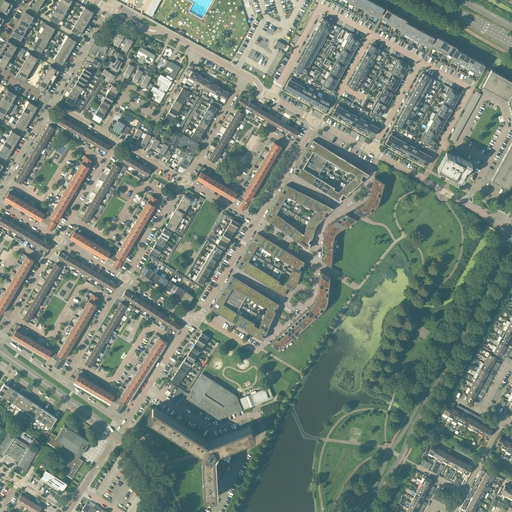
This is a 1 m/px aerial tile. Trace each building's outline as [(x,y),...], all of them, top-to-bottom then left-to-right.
[(29,5),(37,11),(40,6),(31,0),(29,5)] [(362,0),(360,6),(364,9),(368,0),(362,0)] [(371,0),(368,0),(364,9),(369,11),(374,2),(371,0)] [(57,6),(66,11),(68,7),(59,2),(57,6)] [(374,2),(369,11),(374,14),(379,4),(374,2)] [(0,5),(0,8),(7,13),(10,8),(2,3),(0,5)] [(379,4),(374,14),(378,16),(384,7),(379,4)] [(54,10),(63,15),(66,11),(57,6),(54,10)] [(82,12),(91,17),(94,12),(85,7),(82,12)] [(392,12),(387,9),(382,18),(387,21),(392,12)] [(52,14),(61,19),(63,15),(54,10),(52,14)] [(23,15),(32,20),(34,16),(25,11),(23,15)] [(79,16),(88,21),(91,17),(82,12),(79,16)] [(392,12),(387,21),(392,24),(397,14),(392,12)] [(50,18),(59,23),(61,19),(52,14),(50,18)] [(397,14),(392,24),(397,26),(402,17),(397,14)] [(21,19),(30,24),(32,20),(23,15),(21,19)] [(77,21),(85,26),(88,21),(79,16),(77,21)] [(402,17),(397,26),(401,29),(405,21),(406,19),(402,17)] [(323,18),(321,23),(331,29),(334,24),(323,18)] [(18,22),(27,28),(30,24),(21,19),(18,22)] [(74,26),(83,31),(85,26),(77,21),(74,26)] [(401,29),(400,31),(405,33),(410,24),(405,21),(401,29)] [(16,26),(25,32),(27,28),(18,22),(16,26)] [(38,34),(44,38),(51,26),(47,23),(41,33),(39,32),(38,34)] [(321,23),(318,27),(329,33),(331,29),(321,23)] [(410,24),(405,33),(410,36),(415,26),(410,24)] [(14,30),(23,35),(25,32),(16,26),(14,30)] [(51,26),(44,38),(51,41),(52,39),(50,38),(55,28),(51,26)] [(71,30),(80,36),(83,31),(74,26),(71,30)] [(415,26),(410,36),(415,38),(420,29),(415,26)] [(318,27),(316,32),(326,38),(326,37),(324,36),(326,32),(329,33),(318,27)] [(420,29),(415,38),(419,41),(424,31),(420,29)] [(11,34),(20,39),(23,35),(14,30),(11,34)] [(121,42),(124,36),(119,34),(115,31),(112,36),(116,39),(114,44),(118,46),(121,42)] [(424,31),(419,41),(424,43),(429,34),(424,31)] [(316,32),(313,36),(324,42),(326,38),(316,32)] [(349,33),(346,39),(357,45),(358,42),(359,42),(359,41),(360,39),(349,33)] [(33,47),(37,49),(44,38),(38,34),(36,36),(38,37),(33,47)] [(429,34),(424,43),(429,46),(434,37),(429,34)] [(65,41),(74,46),(77,41),(68,36),(65,41)] [(122,49),(127,51),(133,41),(128,39),(124,36),(121,42),(125,44),(122,49)] [(313,36),(311,41),(321,47),(324,42),(313,36)] [(438,37),(433,45),(438,48),(437,50),(443,40),(438,37)] [(37,49),(41,52),(47,42),(49,43),(51,41),(44,38),(37,49)] [(6,44),(15,49),(17,45),(8,39),(6,44)] [(347,40),(344,46),(354,52),(353,51),(354,49),(355,49),(355,48),(357,45),(346,39),(345,39),(347,40)] [(275,45),(283,49),(286,45),(277,40),(275,45)] [(443,40),(437,50),(442,53),(447,42),(443,40)] [(62,45),(71,50),(74,46),(65,41),(62,45)] [(94,55),(97,50),(104,54),(108,47),(97,41),(96,44),(95,43),(89,52),(90,53),(94,55)] [(311,41),(308,45),(317,50),(319,46),(321,47),(311,41)] [(447,42),(442,53),(446,55),(452,45),(447,42)] [(4,47),(12,53),(15,49),(6,44),(4,47)] [(371,44),(368,49),(379,55),(379,54),(377,53),(379,49),(371,44)] [(59,50),(68,55),(71,50),(62,45),(59,50)] [(308,45),(306,50),(316,55),(314,54),(317,50),(308,45)] [(451,57),(451,58),(457,47),(452,45),(446,55),(447,55),(448,53),(452,56),(451,57)] [(344,46),(340,53),(350,58),(351,55),(352,55),(352,54),(353,52),(354,52),(344,46)] [(1,51),(10,57),(12,53),(4,47),(1,51)] [(138,61),(142,63),(145,58),(151,62),(155,55),(141,47),(137,53),(141,56),(138,61)] [(457,47),(451,58),(456,60),(461,52),(456,49),(457,47)] [(368,49),(366,53),(376,59),(379,55),(368,49)] [(57,55),(65,60),(68,55),(59,50),(57,55)] [(306,50),(304,54),(313,60),(316,55),(306,50)] [(0,53),(0,55),(8,60),(10,57),(1,51),(0,53)] [(30,52),(27,56),(36,61),(38,57),(30,52)] [(456,60),(461,63),(465,54),(461,52),(456,60)] [(82,65),(87,68),(90,62),(97,66),(99,62),(94,59),(96,56),(94,55),(90,53),(89,56),(88,55),(82,65)] [(340,53),(337,59),(347,65),(347,64),(346,64),(347,62),(348,62),(348,61),(350,58),(340,53)] [(366,53),(363,58),(372,63),(374,58),(376,59),(366,53)] [(304,54),(301,59),(311,64),(313,60),(304,54)] [(461,63),(466,65),(470,57),(465,54),(461,63)] [(54,59),(63,65),(65,60),(57,55),(54,59)] [(112,67),(117,70),(118,71),(120,66),(124,58),(119,55),(114,63),(110,60),(107,65),(112,67)] [(27,56),(25,60),(34,65),(36,61),(27,56)] [(469,70),(475,59),(470,57),(466,65),(470,68),(469,70)] [(363,58),(361,62),(369,67),(372,63),(363,58)] [(301,59),(299,63),(309,69),(311,64),(301,59)] [(337,59),(333,66),(343,71),(344,68),(345,68),(345,67),(346,65),(347,65),(337,59)] [(393,65),(405,71),(406,68),(407,68),(407,67),(408,65),(397,59),(394,65),(393,65)] [(469,70),(474,73),(480,62),(475,59),(469,70)] [(25,60),(23,64),(31,69),(34,65),(25,60)] [(173,78),(180,67),(171,61),(170,62),(168,61),(165,66),(167,68),(168,66),(173,69),(169,76),(173,78)] [(361,62),(358,67),(367,71),(369,67),(361,62)] [(474,73),(479,75),(485,65),(480,62),(474,73)] [(299,63),(296,68),(306,73),(309,69),(299,63)] [(23,64),(20,68),(29,73),(31,69),(23,64)] [(128,77),(132,79),(135,74),(131,72),(134,67),(129,64),(123,75),(128,77)] [(48,69),(57,75),(59,70),(51,65),(48,69)] [(393,65),(390,71),(402,78),(401,78),(402,75),(403,76),(403,75),(405,71),(393,65)] [(333,66),(330,72),(340,77),(339,77),(340,75),(341,75),(341,74),(343,71),(333,66)] [(103,78),(110,82),(112,79),(113,80),(115,75),(114,74),(117,70),(112,67),(109,71),(105,69),(102,73),(105,75),(103,78)] [(358,67),(356,71),(367,77),(365,76),(367,71),(358,67)] [(20,68),(18,72),(27,77),(29,73),(20,68)] [(82,73),(89,77),(91,72),(85,68),(82,73)] [(45,74),(54,79),(57,75),(48,69),(45,74)] [(137,82),(141,84),(144,79),(140,77),(143,72),(138,69),(135,74),(132,79),(132,80),(137,82)] [(507,188),(508,188),(511,181),(511,80),(492,70),(488,77),(486,76),(480,87),(482,88),(483,86),(508,100),(511,112),(511,141),(491,179),(507,188)] [(190,79),(193,81),(198,74),(194,72),(192,71),(189,77),(191,78),(190,79)] [(356,71),(354,76),(364,82),(367,77),(356,71)] [(392,73),(388,79),(398,84),(399,81),(400,81),(400,80),(401,78),(402,78),(390,71),(389,72),(392,73)] [(15,76),(24,81),(27,77),(18,72),(15,76)] [(330,72),(326,78),(336,84),(337,80),(338,80),(339,77),(340,78),(340,77),(330,72)] [(80,77),(87,81),(89,77),(82,73),(80,77)] [(421,78),(432,84),(434,79),(424,73),(421,78)] [(42,79),(51,84),(54,79),(45,74),(42,79)] [(145,87),(150,89),(153,84),(148,82),(151,77),(147,74),(144,79),(141,84),(140,85),(145,87)] [(161,87),(165,90),(166,91),(172,81),(171,81),(173,78),(169,76),(167,75),(166,77),(160,74),(158,78),(164,82),(161,87)] [(198,82),(199,83),(203,77),(201,76),(198,74),(193,81),(197,83),(198,82)] [(354,76),(351,80),(362,86),(364,82),(354,76)] [(77,81),(84,85),(87,81),(80,77),(77,81)] [(200,86),(204,88),(208,80),(205,78),(203,77),(199,83),(201,84),(200,86)] [(287,84),(285,88),(290,90),(295,80),(291,77),(288,82),(287,84)] [(326,78),(323,85),(332,90),(333,88),(334,88),(334,87),(336,84),(326,78)] [(419,83),(429,88),(430,88),(428,87),(430,83),(432,84),(421,78),(419,83)] [(40,83),(48,89),(51,84),(42,79),(40,83)] [(388,79),(385,85),(395,91),(394,90),(395,88),(396,88),(396,87),(398,84),(388,79)] [(208,88),(210,89),(213,83),(211,82),(212,82),(208,80),(204,88),(207,90),(208,88)] [(295,80),(290,90),(294,93),(300,82),(295,80)] [(351,80),(349,85),(357,90),(359,85),(362,86),(351,80)] [(75,85),(82,89),(84,85),(77,81),(75,85)] [(300,82),(294,93),(299,95),(304,85),(300,82)] [(37,88),(45,94),(48,89),(40,83),(37,88)] [(211,92),(214,94),(219,86),(215,84),(213,83),(210,89),(211,90),(211,92)] [(417,87),(427,93),(429,88),(419,83),(417,87)] [(72,89),(79,93),(82,89),(75,85),(72,89)] [(110,89),(117,93),(119,89),(112,85),(110,89)] [(304,85),(299,95),(303,98),(309,87),(304,85)] [(379,90),(379,91),(391,97),(392,94),(393,94),(393,93),(394,91),(395,91),(385,85),(381,92),(379,90)] [(154,100),(159,103),(165,93),(164,93),(165,90),(161,87),(160,87),(159,89),(153,86),(151,91),(157,94),(154,100)] [(218,94),(220,96),(224,90),(222,88),(219,86),(214,94),(218,96),(218,94)] [(183,87),(180,92),(187,96),(190,91),(183,87)] [(309,87),(303,98),(308,100),(313,90),(312,91),(308,89),(309,87)] [(414,91),(425,97),(427,93),(417,87),(414,91)] [(459,96),(460,93),(449,87),(445,93),(457,100),(458,96),(459,97),(459,96)] [(5,93),(14,98),(17,94),(8,89),(5,93)] [(70,93),(77,97),(79,93),(72,89),(70,93)] [(107,93),(114,97),(117,93),(110,89),(107,93)] [(221,98),(225,100),(226,99),(226,98),(229,92),(226,90),(225,91),(224,90),(220,96),(222,97),(221,98)] [(313,90),(308,100),(312,102),(318,92),(313,90)] [(379,91),(376,97),(388,104),(388,103),(387,103),(388,101),(389,101),(389,100),(391,97),(379,91)] [(412,96),(420,101),(422,96),(425,97),(414,91),(412,96)] [(180,92),(178,96),(185,100),(187,96),(180,92)] [(318,92),(312,102),(317,105),(322,95),(321,96),(317,94),(318,93),(318,92)] [(3,97),(12,102),(14,98),(5,93),(3,97)] [(68,97),(74,101),(77,97),(70,93),(68,97)] [(105,97),(112,101),(114,97),(107,93),(105,97)] [(444,101),(454,106),(453,106),(454,104),(455,104),(455,103),(457,100),(445,93),(445,94),(447,95),(444,101)] [(322,95),(317,105),(321,107),(327,97),(322,95)] [(178,96),(175,100),(182,104),(185,100),(178,96)] [(409,100),(418,105),(420,101),(412,96),(409,100)] [(1,101),(10,106),(12,102),(3,97),(1,101)] [(65,101),(72,105),(74,101),(68,97),(65,101)] [(103,101),(109,105),(112,101),(105,97),(103,101)] [(237,102),(246,108),(249,102),(240,97),(237,102)] [(327,97),(321,107),(326,110),(328,106),(330,107),(334,100),(331,99),(331,100),(327,97)] [(378,98),(374,105),(384,110),(385,107),(386,107),(386,106),(387,104),(388,104),(376,97),(378,98)] [(175,100),(173,104),(180,108),(182,104),(175,100)] [(407,105),(417,111),(417,110),(415,109),(418,105),(409,100),(407,105)] [(0,101),(0,105),(7,110),(10,106),(1,101),(0,101)] [(26,106),(35,111),(38,106),(29,101),(26,106)] [(100,105),(107,109),(109,105),(103,101),(100,105)] [(453,107),(454,106),(444,101),(440,107),(450,113),(451,109),(452,109),(452,108),(453,106),(453,107)] [(246,108),(252,111),(256,106),(250,102),(249,102),(246,108)] [(173,104),(171,108),(177,112),(180,108),(173,104)] [(208,108),(215,112),(217,108),(210,104),(208,108)] [(338,104),(333,114),(337,116),(343,106),(338,104)] [(98,109),(104,113),(107,109),(100,105),(98,109)] [(374,105),(371,111),(380,116),(381,114),(382,114),(382,113),(384,110),(374,105)] [(404,109),(415,115),(417,111),(407,105),(404,109)] [(23,111),(32,116),(35,111),(26,106),(23,111)] [(252,111),(258,115),(262,109),(256,106),(252,111)] [(343,106),(337,116),(342,119),(348,108),(343,106)] [(448,116),(450,113),(440,107),(437,114),(435,113),(447,119),(446,119),(447,117),(448,117),(448,116)] [(171,108),(168,112),(175,116),(176,114),(178,115),(179,113),(177,112),(171,108)] [(205,112),(212,116),(215,112),(208,108),(205,112)] [(348,108),(342,119),(346,121),(352,111),(348,108)] [(95,113),(102,117),(104,113),(98,109),(95,113)] [(258,115),(265,119),(268,113),(262,109),(258,115)] [(402,114),(410,118),(413,114),(415,115),(404,109),(402,114)] [(234,116),(239,119),(243,113),(237,110),(234,116)] [(21,115),(29,121),(32,116),(23,111),(21,115)] [(352,111),(346,121),(351,124),(357,113),(352,111)] [(166,116),(173,120),(174,121),(177,117),(175,116),(168,112),(166,116)] [(203,116),(210,120),(212,116),(205,112),(203,116)] [(50,118),(53,119),(57,122),(60,117),(53,113),(50,118)] [(93,118),(100,122),(102,117),(95,113),(93,118)] [(265,119),(271,122),(274,116),(268,113),(265,119)] [(357,113),(351,124),(355,126),(361,115),(357,113)] [(445,122),(445,121),(446,119),(447,119),(435,113),(432,119),(443,125),(444,122),(445,122)] [(399,118),(408,123),(410,118),(402,114),(399,118)] [(18,120),(27,125),(29,121),(21,115),(18,120)] [(361,115),(355,126),(360,128),(364,120),(360,118),(361,116),(361,115)] [(57,122),(58,122),(64,126),(67,120),(61,116),(60,117),(57,122)] [(170,124),(173,125),(175,122),(172,120),(173,120),(166,116),(163,120),(170,124)] [(201,120),(207,124),(210,120),(203,116),(201,120)] [(230,122),(236,125),(239,119),(234,116),(230,122)] [(271,122),(277,126),(280,120),(274,116),(271,122)] [(397,123),(405,128),(408,123),(399,118),(397,123)] [(121,131),(126,134),(130,128),(125,125),(125,124),(118,119),(112,128),(120,133),(121,131)] [(441,129),(443,125),(432,119),(431,120),(433,120),(430,127),(440,132),(439,132),(440,129),(441,130),(441,129)] [(15,125),(24,130),(27,125),(18,120),(15,125)] [(67,120),(64,126),(70,130),(73,124),(67,120)] [(198,124),(205,128),(207,124),(201,120),(198,124)] [(277,126),(283,129),(286,124),(280,120),(277,126)] [(364,120),(360,128),(364,131),(370,121),(369,121),(369,122),(364,120)] [(370,121),(364,131),(369,133),(374,123),(370,121)] [(226,128),(232,131),(236,125),(230,122),(226,128)] [(374,123),(369,133),(373,136),(378,127),(373,125),(374,123)] [(45,130),(51,134),(54,128),(50,125),(49,124),(45,130)] [(73,124),(70,130),(76,133),(79,127),(73,124)] [(196,128),(203,132),(205,128),(198,124),(196,128)] [(283,129),(289,133),(292,127),(286,124),(283,129)] [(79,127),(76,133),(82,137),(85,131),(79,127)] [(289,133),(295,137),(299,131),(292,127),(289,133)] [(439,132),(440,132),(430,127),(426,133),(424,132),(436,138),(437,135),(438,135),(438,134),(439,132)] [(137,141),(141,143),(144,138),(140,136),(142,131),(138,128),(132,139),(136,141),(137,141)] [(193,132),(200,136),(203,132),(196,128),(193,132)] [(223,134),(229,138),(232,131),(226,128),(223,134)] [(9,135),(18,140),(21,135),(12,130),(9,135)] [(41,137),(47,140),(51,134),(45,130),(41,137)] [(85,131),(82,137),(88,140),(91,135),(85,131)] [(189,136),(198,141),(200,136),(193,132),(192,131),(189,136)] [(391,132),(386,143),(390,145),(396,135),(391,132)] [(434,141),(436,138),(424,132),(420,138),(432,145),(433,142),(434,142),(434,141)] [(145,146),(149,148),(152,143),(148,141),(151,136),(146,133),(144,138),(141,143),(140,144),(145,146)] [(170,141),(169,143),(176,147),(178,144),(182,137),(175,133),(172,137),(170,141)] [(219,140),(225,144),(229,138),(223,134),(219,140)] [(6,140),(15,145),(18,140),(9,135),(6,140)] [(91,135),(88,140),(94,144),(98,138),(91,135)] [(182,137),(178,144),(183,147),(185,144),(188,138),(183,135),(182,137)] [(396,135),(390,145),(395,148),(401,137),(400,137),(399,139),(395,137),(396,135)] [(38,143),(44,146),(47,140),(41,137),(38,143)] [(401,137),(395,148),(399,150),(405,140),(401,137)] [(98,138),(94,144),(100,148),(104,142),(98,138)] [(154,151),(158,153),(161,148),(157,146),(160,141),(155,138),(152,143),(149,148),(149,149),(154,151)] [(188,138),(185,144),(190,146),(187,150),(188,151),(186,153),(192,156),(193,154),(194,154),(198,148),(197,147),(198,145),(199,146),(200,145),(188,138)] [(313,139),(306,151),(312,154),(318,143),(313,139)] [(3,144),(12,150),(15,145),(6,140),(3,144)] [(216,146),(221,150),(225,144),(219,140),(216,146)] [(405,140),(399,150),(404,153),(408,144),(404,142),(405,140)] [(104,142),(100,148),(106,151),(110,146),(104,142)] [(269,151),(276,155),(281,146),(274,142),(269,151)] [(34,149),(40,152),(44,146),(38,143),(34,149)] [(162,156),(167,158),(170,153),(165,151),(168,146),(164,143),(161,148),(158,153),(158,154),(162,156)] [(298,177),(312,185),(317,176),(321,170),(322,169),(327,160),(332,151),(318,143),(312,154),(308,160),(303,156),(301,159),(306,163),(305,165),(298,177)] [(1,149),(10,154),(12,150),(3,144),(1,149)] [(408,144),(404,153),(408,155),(413,147),(408,144)] [(212,153),(218,156),(221,150),(216,146),(212,153)] [(413,147),(408,155),(413,157),(417,149),(413,147)] [(0,150),(0,155),(7,159),(10,154),(1,149),(0,150)] [(31,155),(36,158),(40,152),(34,149),(31,155)] [(417,149),(413,157),(417,160),(422,151),(417,149)] [(181,150),(179,154),(183,157),(180,162),(181,162),(179,165),(185,168),(186,166),(187,166),(191,160),(190,159),(191,157),(192,158),(193,157),(192,156),(186,153),(181,150)] [(263,160),(271,164),(276,155),(269,151),(263,160)] [(306,151),(303,156),(308,160),(312,154),(306,151)] [(327,160),(331,162),(337,153),(332,151),(327,160)] [(422,151),(417,160),(422,162),(426,154),(422,151)] [(116,157),(118,158),(123,161),(126,156),(119,152),(116,157)] [(446,152),(437,169),(438,169),(439,167),(444,170),(443,171),(460,180),(466,168),(467,169),(468,168),(467,167),(469,162),(471,164),(472,163),(457,155),(456,157),(446,152)] [(208,159),(214,162),(218,156),(212,153),(208,159)] [(337,153),(331,162),(336,165),(341,156),(337,153)] [(426,154),(422,162),(427,165),(428,162),(430,159),(431,156),(426,154)] [(27,161),(33,164),(36,158),(31,155),(27,161)] [(123,161),(129,165),(133,159),(126,155),(126,156),(123,161)] [(82,162),(89,166),(92,160),(85,156),(82,162)] [(340,168),(345,159),(341,156),(336,165),(340,168)] [(133,159),(129,165),(135,168),(139,163),(133,159)] [(345,170),(350,161),(345,159),(340,168),(345,170)] [(258,169),(265,173),(271,164),(263,160),(258,169)] [(23,167),(29,171),(33,164),(27,161),(23,167)] [(349,173),(350,171),(354,164),(350,161),(345,170),(349,173)] [(76,171),(84,175),(89,166),(82,162),(76,171)] [(293,173),(298,177),(305,165),(300,162),(293,173)] [(111,169),(117,173),(120,166),(115,163),(114,163),(111,169)] [(139,163),(135,168),(142,172),(145,166),(139,163)] [(355,174),(363,179),(370,173),(354,164),(350,171),(355,175),(355,174)] [(145,166),(142,172),(148,176),(151,170),(145,166)] [(20,173),(25,177),(29,171),(23,167),(20,173)] [(107,175),(113,179),(117,173),(111,169),(107,175)] [(253,178),(260,182),(265,173),(258,169),(253,178)] [(71,180),(78,184),(84,175),(76,171),(71,180)] [(197,178),(206,184),(210,176),(201,171),(197,178)] [(16,179),(22,183),(25,177),(20,173),(16,179)] [(103,181),(109,185),(113,179),(107,175),(103,181)] [(206,184),(215,189),(219,182),(210,176),(206,184)] [(312,185),(316,188),(322,178),(317,176),(312,185)] [(375,176),(373,181),(383,187),(384,182),(375,176)] [(247,186),(255,191),(260,182),(253,178),(247,186)] [(316,188),(321,190),(326,181),(322,178),(316,188)] [(66,189),(73,193),(78,184),(71,180),(66,189)] [(100,188),(106,191),(109,185),(103,181),(100,188)] [(321,190),(325,193),(331,184),(326,181),(321,190)] [(373,181),(372,186),(382,192),(383,187),(373,181)] [(215,189),(224,194),(228,187),(219,182),(215,189)] [(286,184),(280,196),(285,199),(287,196),(292,187),(286,184)] [(325,193),(329,195),(335,186),(331,184),(325,193)] [(242,196),(249,200),(255,191),(247,186),(242,195),(242,196)] [(329,195),(340,201),(346,195),(338,190),(334,188),(335,186),(329,195)] [(359,206),(369,212),(372,210),(377,206),(379,200),(382,192),(372,186),(369,196),(369,197),(368,198),(367,200),(367,201),(366,202),(365,202),(364,203),(363,204),(362,205),(359,206)] [(234,197),(237,192),(228,187),(224,194),(233,200),(234,197)] [(297,189),(292,187),(287,196),(292,198),(297,189)] [(96,194),(102,197),(106,191),(100,188),(96,194)] [(60,198),(68,202),(73,193),(66,189),(60,198)] [(302,192),(297,189),(292,198),(296,201),(302,192)] [(5,199),(14,204),(18,197),(9,191),(5,199)] [(307,194),(302,192),(296,201),(301,203),(307,194)] [(93,200),(98,203),(102,197),(96,194),(93,200)] [(184,195),(182,199),(190,204),(192,200),(196,202),(198,198),(189,194),(188,197),(184,195)] [(311,196),(307,194),(301,203),(306,205),(311,196)] [(151,195),(148,201),(155,205),(158,199),(151,195)] [(239,207),(244,210),(248,203),(248,202),(249,200),(242,196),(239,200),(242,202),(239,207)] [(280,196),(273,207),(278,210),(285,199),(280,196)] [(311,207),(316,198),(311,196),(306,205),(311,207)] [(14,204),(23,210),(27,202),(18,197),(14,204)] [(55,207),(63,211),(68,202),(60,198),(55,207)] [(315,209),(321,201),(316,198),(311,207),(315,210),(315,209)] [(182,199),(179,204),(187,208),(190,204),(182,199)] [(89,206),(95,209),(98,203),(93,200),(89,206)] [(148,201),(142,210),(150,214),(155,205),(148,201)] [(317,210),(325,215),(334,207),(321,201),(315,209),(317,210)] [(23,210),(32,215),(36,207),(27,202),(23,210)] [(179,204),(176,208),(185,213),(187,208),(179,204)] [(85,212),(91,215),(95,209),(89,206),(85,212)] [(353,210),(363,215),(369,212),(359,206),(353,210)] [(41,220),(45,213),(36,207),(32,215),(41,220)] [(50,216),(57,220),(63,211),(55,207),(50,216)] [(266,219),(271,222),(276,213),(278,210),(273,207),(266,219)] [(176,208),(174,212),(182,217),(185,213),(176,208)] [(142,210),(137,219),(144,223),(150,214),(142,210)] [(82,218),(87,222),(91,215),(85,212),(82,218)] [(174,212),(171,217),(179,222),(182,217),(174,212)] [(46,228),(52,231),(56,223),(55,223),(57,220),(50,216),(45,213),(41,220),(46,223),(48,224),(46,228)] [(271,222),(275,225),(281,216),(276,213),(271,222)] [(311,216),(311,217),(319,221),(322,218),(314,213),(311,216)] [(347,213),(341,217),(351,223),(358,219),(347,213)] [(275,225),(280,229),(285,220),(281,216),(275,225)] [(169,221),(179,228),(182,223),(179,222),(171,217),(169,221)] [(308,220),(316,225),(316,224),(317,223),(318,222),(319,221),(311,217),(309,220),(308,220)] [(341,217),(337,219),(347,225),(351,223),(341,217)] [(137,219),(132,228),(139,232),(144,223),(137,219)] [(230,223),(236,227),(239,223),(232,219),(230,223)] [(337,219),(332,222),(343,228),(347,225),(337,219)] [(8,220),(4,226),(11,229),(14,224),(8,220)] [(280,229),(284,232),(290,223),(285,220),(280,229)] [(307,225),(314,229),(315,226),(316,225),(308,220),(308,221),(307,225)] [(166,226),(177,232),(179,228),(169,221),(166,226)] [(227,227),(234,231),(236,227),(230,223),(227,222),(225,226),(227,227)] [(329,224),(328,225),(338,230),(339,230),(343,228),(332,222),(331,222),(330,223),(329,224)] [(284,232),(288,235),(294,226),(290,223),(284,232)] [(14,224),(11,229),(17,233),(20,227),(14,224)] [(305,229),(313,234),(314,229),(307,225),(305,229)] [(326,227),(326,228),(335,234),(336,233),(336,232),(337,232),(337,231),(338,230),(328,225),(327,226),(326,227)] [(288,235),(293,238),(298,229),(294,226),(288,235)] [(20,227),(17,233),(23,237),(26,231),(20,227)] [(162,232),(169,236),(172,231),(165,227),(162,232)] [(225,231),(231,235),(234,231),(227,227),(225,231)] [(132,228),(126,237),(134,241),(139,232),(132,228)] [(324,231),(324,232),(334,238),(334,237),(334,236),(335,235),(335,234),(326,228),(325,230),(324,231)] [(293,238),(297,241),(302,232),(298,229),(293,238)] [(304,233),(312,238),(313,234),(305,229),(304,233)] [(70,238),(79,243),(84,236),(75,230),(70,238)] [(26,231),(23,237),(29,240),(32,235),(26,231)] [(222,235),(229,239),(231,235),(225,231),(222,235)] [(160,236),(167,240),(169,236),(162,232),(160,236)] [(297,241),(308,249),(312,238),(304,233),(302,232),(297,241)] [(323,236),(323,237),(333,243),(334,241),(334,238),(324,232),(324,234),(323,235),(323,236)] [(258,233),(251,244),(256,247),(258,245),(263,236),(258,233)] [(32,235),(29,240),(35,244),(38,238),(32,235)] [(220,239),(227,243),(229,239),(222,235),(220,239)] [(79,243),(88,248),(93,241),(84,236),(79,243)] [(158,240),(164,244),(167,240),(160,236),(158,240)] [(258,245),(262,247),(268,238),(263,236),(258,245)] [(126,237),(121,246),(128,250),(134,241),(126,237)] [(323,242),(333,248),(333,243),(323,237),(323,242)] [(38,238),(35,244),(41,247),(45,242),(38,238)] [(268,238),(262,247),(267,250),(272,241),(268,238)] [(217,244),(224,248),(227,243),(220,239),(217,244)] [(155,244),(162,248),(164,244),(158,240),(155,244)] [(88,248),(97,254),(102,246),(93,241),(88,248)] [(272,253),(277,244),(272,241),(267,250),(272,253)] [(45,242),(41,247),(47,251),(51,245),(45,242)] [(322,247),(332,253),(333,248),(323,242),(323,245),(322,247)] [(153,248),(159,252),(162,248),(155,244),(153,248)] [(251,244),(244,255),(250,259),(256,247),(251,244)] [(276,256),(281,247),(277,244),(272,253),(276,256)] [(212,249),(220,254),(223,249),(215,245),(212,249)] [(108,257),(111,252),(102,246),(97,254),(106,259),(108,257)] [(118,256),(123,259),(128,250),(121,246),(116,255),(118,256)] [(280,258),(286,249),(281,247),(276,256),(280,258)] [(322,252),(332,258),(332,253),(322,247),(322,252)] [(150,252),(157,256),(159,252),(153,248),(150,252)] [(210,254),(218,258),(220,254),(212,249),(210,254)] [(285,261),(290,252),(286,249),(280,258),(285,261)] [(57,257),(59,258),(64,261),(67,256),(60,252),(57,257)] [(289,263),(290,262),(294,254),(290,252),(285,261),(289,263)] [(321,258),(331,265),(332,258),(322,252),(321,258)] [(207,258),(215,263),(218,258),(210,254),(207,258)] [(294,264),(302,268),(304,260),(294,254),(290,262),(294,264)] [(21,264),(29,269),(34,260),(27,255),(21,264)] [(64,261),(70,265),(74,259),(67,255),(67,256),(64,261)] [(112,267),(117,270),(122,262),(121,262),(117,259),(118,256),(116,255),(113,260),(115,261),(112,267)] [(237,267),(243,270),(248,261),(250,259),(244,255),(237,267)] [(204,262),(213,267),(215,263),(207,258),(204,262)] [(74,259),(70,265),(76,268),(80,262),(74,259)] [(243,270),(247,273),(253,264),(248,261),(243,270)] [(80,262),(76,268),(82,272),(86,266),(80,262)] [(202,267),(210,272),(213,267),(204,262),(202,267)] [(52,269),(57,272),(61,266),(56,263),(55,263),(52,269)] [(16,273),(23,278),(29,269),(21,264),(16,273)] [(247,273),(252,275),(257,266),(253,264),(247,273)] [(292,268),(300,273),(302,268),(294,264),(292,268)] [(86,266),(82,272),(89,275),(92,270),(86,266)] [(141,272),(145,275),(149,268),(145,266),(141,272)] [(252,275),(257,278),(262,269),(257,266),(252,275)] [(199,271),(207,276),(210,272),(202,267),(199,271)] [(145,275),(149,277),(153,270),(149,268),(145,275)] [(291,273),(299,277),(300,273),(292,268),(291,273)] [(48,275),(54,279),(57,272),(52,269),(48,275)] [(257,278),(261,281),(266,272),(262,269),(257,278)] [(92,270),(89,275),(95,279),(98,273),(92,270)] [(149,277),(152,280),(157,273),(153,270),(149,277)] [(320,270),(320,275),(329,281),(330,275),(320,270)] [(197,276),(205,280),(207,276),(199,271),(197,276)] [(261,281),(265,283),(271,274),(266,272),(261,281)] [(11,282),(18,287),(23,278),(16,273),(11,282)] [(98,273),(95,279),(101,283),(104,277),(98,273)] [(152,280),(156,282),(161,275),(157,273),(152,280)] [(289,277),(297,282),(297,281),(298,280),(299,277),(291,273),(290,276),(289,277)] [(265,283),(270,286),(275,277),(271,274),(265,283)] [(45,281),(50,285),(54,279),(48,275),(45,281)] [(156,282),(160,285),(164,278),(161,275),(156,282)] [(232,275),(226,286),(231,290),(238,278),(232,275)] [(320,275),(319,280),(329,286),(329,281),(320,275)] [(194,280),(202,285),(205,280),(197,276),(194,280)] [(104,277),(101,283),(107,286),(110,280),(104,277)] [(270,286),(274,289),(279,281),(280,280),(275,277),(270,286)] [(286,280),(294,285),(295,284),(296,283),(297,282),(289,277),(288,278),(286,280)] [(160,285),(164,287),(168,280),(164,278),(160,285)] [(218,312),(231,321),(237,311),(237,312),(242,303),(243,301),(246,296),(252,287),(238,278),(231,290),(228,295),(222,292),(221,295),(226,298),(224,301),(218,312)] [(170,291),(174,284),(175,282),(171,279),(166,288),(170,291)] [(110,280),(107,286),(113,290),(117,284),(110,280)] [(283,283),(291,288),(294,285),(286,280),(283,283)] [(319,280),(319,285),(329,291),(329,286),(319,280)] [(41,287),(47,291),(50,285),(45,281),(41,287)] [(274,289),(284,294),(291,288),(283,283),(279,281),(274,289)] [(5,291),(13,296),(18,287),(11,282),(5,291)] [(170,291),(173,293),(178,286),(174,284),(170,291)] [(309,307),(319,313),(322,310),(324,307),(325,306),(326,304),(327,303),(327,301),(328,300),(328,298),(329,291),(319,285),(318,292),(317,294),(317,296),(316,298),(315,300),(313,302),(312,304),(311,306),(309,307)] [(173,293),(177,296),(181,289),(178,286),(173,293)] [(226,286),(222,292),(228,295),(231,290),(226,286)] [(37,293),(43,297),(47,291),(41,287),(37,293)] [(246,296),(251,298),(256,289),(252,287),(246,296)] [(177,296),(181,298),(185,291),(181,289),(177,296)] [(256,289),(251,298),(255,301),(261,292),(256,289)] [(122,296),(125,297),(129,300),(132,295),(126,290),(122,296)] [(0,300),(7,305),(13,296),(5,291),(0,300)] [(181,298),(185,300),(189,294),(185,291),(181,298)] [(260,304),(265,294),(261,292),(255,301),(260,304)] [(34,300),(39,303),(43,297),(37,293),(34,300)] [(92,294),(89,300),(96,304),(99,298),(92,294)] [(129,300),(130,300),(135,304),(139,298),(133,294),(132,295),(129,300)] [(185,300),(189,303),(193,296),(189,294),(185,300)] [(264,306),(265,305),(265,304),(269,297),(265,294),(260,304),(264,306)] [(268,306),(276,311),(279,303),(269,297),(265,304),(265,305),(268,306)] [(139,298),(135,304),(141,308),(145,302),(139,298)] [(212,309),(218,312),(224,301),(219,298),(212,309)] [(30,306),(36,309),(39,303),(34,300),(30,306)] [(84,309),(91,313),(96,304),(89,300),(84,309)] [(117,308),(123,312),(127,305),(122,302),(121,302),(117,308)] [(145,302),(141,308),(147,312),(151,306),(145,302)] [(26,312),(32,315),(36,309),(30,306),(26,312)] [(151,306),(147,312),(153,315),(157,310),(151,306)] [(266,310),(274,315),(276,311),(268,306),(266,310)] [(304,311),(314,317),(319,313),(309,307),(308,308),(304,311)] [(114,314),(119,318),(123,312),(117,308),(114,314)] [(78,318),(86,322),(91,313),(84,309),(78,318)] [(157,310),(153,315),(159,319),(163,314),(157,310)] [(264,314),(272,319),(274,315),(266,310),(264,314)] [(231,321),(236,323),(241,314),(237,312),(237,311),(231,321)] [(301,314),(311,320),(314,317),(304,311),(301,314)] [(23,318),(29,321),(32,315),(26,312),(23,318)] [(110,320),(116,324),(119,318),(114,314),(110,320)] [(163,314),(159,319),(165,323),(169,317),(163,314)] [(236,323),(240,326),(246,317),(241,314),(236,323)] [(262,319),(270,323),(272,319),(264,314),(262,319)] [(297,318),(307,324),(311,320),(301,314),(297,318)] [(169,317),(165,323),(171,327),(175,321),(169,317)] [(240,326),(245,329),(250,319),(246,317),(240,326)] [(73,327),(81,331),(86,322),(78,318),(73,327)] [(294,321),(304,327),(307,324),(297,318),(294,321)] [(245,329),(249,331),(253,324),(254,324),(254,322),(250,319),(245,329)] [(260,323),(268,327),(270,323),(262,319),(260,323)] [(106,326),(112,330),(116,324),(110,320),(106,326)] [(175,321),(171,327),(177,331),(181,325),(175,321)] [(290,324),(300,330),(304,327),(294,321),(290,324)] [(259,327),(266,331),(268,327),(260,323),(259,327)] [(249,331),(263,339),(266,331),(259,327),(254,324),(253,324),(249,331)] [(287,327),(297,333),(300,330),(290,324),(287,327)] [(103,333),(109,336),(112,330),(106,326),(103,333)] [(68,336),(75,340),(81,331),(73,327),(68,336)] [(283,330),(293,336),(297,333),(287,327),(283,330)] [(12,336),(21,342),(25,334),(16,329),(12,336)] [(280,333),(290,339),(293,336),(283,330),(280,333)] [(509,341),(511,342),(511,339),(511,340),(511,338),(511,337),(511,335),(511,336),(504,331),(502,330),(499,335),(501,336),(509,341)] [(199,336),(206,340),(209,336),(202,332),(199,336)] [(99,339),(105,342),(109,336),(103,333),(99,339)] [(276,337),(286,343),(290,339),(280,333),(276,337)] [(21,342),(30,347),(34,340),(25,334),(21,342)] [(62,345),(70,349),(75,340),(68,336),(62,345)] [(197,340),(204,344),(206,340),(199,336),(197,340)] [(499,341),(506,346),(509,341),(501,336),(499,341)] [(154,345),(161,350),(167,341),(159,337),(154,345)] [(273,340),(283,346),(286,343),(276,337),(273,340)] [(96,345),(101,348),(105,342),(99,339),(96,345)] [(30,347),(39,352),(43,345),(34,340),(30,347)] [(194,344),(201,348),(204,344),(197,340),(194,344)] [(269,343),(279,349),(283,346),(273,340),(269,343)] [(496,346),(504,351),(506,346),(499,341),(496,346)] [(192,347),(199,352),(201,348),(194,344),(192,347)] [(48,358),(49,356),(49,355),(52,351),(52,350),(43,345),(39,352),(48,358)] [(57,354),(64,358),(65,358),(70,349),(62,345),(57,354)] [(92,351),(98,354),(101,348),(96,345),(92,351)] [(148,354),(155,359),(161,350),(154,345),(148,354)] [(493,352),(501,356),(504,351),(496,346),(493,352)] [(190,351),(196,356),(199,352),(192,347),(190,351)] [(88,357),(94,360),(98,354),(92,351),(88,357)] [(187,355),(194,360),(196,356),(190,351),(187,355)] [(486,358),(494,362),(496,357),(489,353),(486,358)] [(54,365),(59,369),(63,361),(63,360),(64,358),(57,354),(54,358),(57,360),(54,365)] [(142,363),(150,368),(155,359),(148,354),(142,363)] [(85,363),(90,367),(94,360),(88,357),(85,363)] [(183,361),(190,365),(193,361),(186,357),(183,361)] [(483,363),(491,367),(494,362),(486,358),(483,363)] [(181,365),(188,369),(190,365),(183,361),(181,365)] [(137,372),(144,376),(150,368),(142,363),(137,372)] [(481,368),(488,372),(491,367),(483,363),(481,368)] [(178,368),(185,373),(188,369),(181,365),(178,368)] [(176,372),(183,377),(185,373),(178,368),(176,372)] [(478,373),(485,377),(488,372),(481,368),(478,373)] [(131,380),(138,385),(144,376),(137,372),(131,380)] [(174,376),(180,380),(183,377),(176,372),(174,376)] [(196,407),(216,420),(242,409),(236,395),(202,373),(189,393),(178,386),(173,394),(181,398),(178,402),(193,412),(196,407)] [(475,378),(483,382),(485,377),(478,373),(475,378)] [(74,381),(83,386),(88,379),(79,374),(74,381)] [(171,380),(178,384),(180,380),(174,376),(171,380)] [(472,383),(480,387),(482,388),(483,386),(484,386),(481,384),(483,382),(475,378),(472,383)] [(83,386),(92,392),(97,384),(88,379),(83,386)] [(125,389),(133,394),(138,385),(131,380),(125,389)] [(0,388),(0,393),(3,395),(9,386),(4,383),(0,388)] [(470,388),(477,392),(480,387),(472,383),(470,388)] [(92,392),(101,397),(106,390),(97,384),(92,392)] [(3,395),(7,399),(14,389),(9,386),(3,395)] [(250,394),(254,405),(273,397),(269,387),(250,394)] [(467,393),(474,397),(477,392),(470,388),(467,393)] [(7,399),(12,402),(19,392),(14,389),(7,399)] [(120,398),(127,403),(133,394),(125,389),(120,398)] [(112,400),(115,395),(106,390),(101,397),(110,402),(112,400)] [(12,402),(17,405),(23,395),(19,392),(12,402)] [(17,405),(22,408),(28,398),(23,395),(17,405)] [(238,399),(243,409),(250,406),(246,396),(238,399)] [(22,408),(27,411),(33,402),(28,398),(22,408)] [(116,410),(121,413),(126,405),(125,405),(127,403),(120,398),(117,403),(119,405),(116,410)] [(27,411),(31,414),(38,405),(33,402),(27,411)] [(446,418),(448,415),(452,407),(455,403),(453,402),(452,404),(448,402),(441,415),(446,418)] [(31,414),(36,417),(42,408),(38,405),(31,414)] [(202,453),(204,497),(210,497),(217,496),(215,457),(214,453),(216,453),(217,451),(218,451),(255,436),(251,425),(250,425),(209,441),(154,407),(155,407),(154,406),(147,417),(202,452),(202,453)] [(448,415),(453,418),(457,410),(452,407),(448,415)] [(453,418),(458,420),(462,413),(465,409),(463,407),(460,412),(457,410),(453,418)] [(36,417),(41,421),(47,411),(42,408),(36,417)] [(458,420),(463,423),(467,416),(470,411),(468,410),(466,413),(465,414),(462,413),(458,420)] [(41,421),(46,424),(52,414),(47,411),(41,421)] [(47,432),(50,434),(54,427),(52,425),(57,417),(52,414),(46,424),(50,427),(47,432)] [(463,423),(468,426),(472,418),(467,416),(463,423)] [(468,426),(473,429),(477,421),(472,418),(468,426)] [(473,429),(478,431),(482,424),(485,419),(483,418),(480,423),(477,421),(473,429)] [(63,472),(71,477),(82,460),(79,458),(89,441),(69,427),(67,426),(66,426),(64,424),(57,436),(52,433),(47,440),(46,442),(60,450),(60,449),(73,458),(72,460),(71,459),(63,472)] [(478,431),(483,434),(487,426),(482,424),(478,431)] [(483,434),(488,437),(492,429),(495,425),(493,424),(490,428),(487,426),(483,434)] [(18,465),(25,470),(37,450),(31,445),(30,447),(15,437),(16,436),(9,432),(0,445),(0,453),(3,456),(5,452),(15,459),(14,461),(16,462),(17,460),(20,462),(18,465)] [(496,443),(501,446),(506,439),(500,436),(496,443)] [(501,446),(506,449),(511,441),(511,438),(511,436),(509,440),(506,439),(501,446)] [(428,452),(433,455),(437,447),(432,444),(431,447),(428,445),(424,453),(427,454),(428,452)] [(433,455),(438,457),(442,450),(437,447),(433,455)] [(438,457),(443,460),(447,452),(442,450),(438,457)] [(443,460),(448,463),(452,455),(447,452),(443,460)] [(448,463),(453,466),(457,458),(452,455),(448,463)] [(453,466),(458,468),(462,461),(457,458),(453,466)] [(458,468),(463,471),(467,463),(462,461),(458,468)] [(463,471),(468,474),(472,466),(467,463),(463,471)] [(40,478),(62,491),(67,483),(46,469),(40,478)] [(483,477),(491,481),(494,476),(482,469),(480,471),(485,473),(483,477)] [(424,477),(422,483),(429,487),(432,482),(424,477)] [(480,482),(488,486),(491,481),(483,477),(480,482)] [(478,487),(485,491),(488,486),(480,482),(478,486),(478,487)] [(422,483),(419,488),(426,492),(429,487),(422,483)] [(502,492),(506,494),(510,487),(505,484),(503,488),(501,487),(497,493),(501,495),(502,492)] [(475,492),(483,496),(484,497),(487,492),(485,491),(478,487),(478,486),(476,486),(475,488),(477,488),(475,492)] [(424,497),(428,499),(429,497),(426,496),(426,495),(425,495),(426,492),(419,488),(416,493),(424,497)] [(472,497),(480,501),(483,496),(475,492),(472,497)] [(413,498),(421,502),(424,497),(416,493),(413,498)] [(17,501),(22,504),(26,497),(21,494),(17,501)] [(22,504),(27,507),(31,501),(26,497),(22,504)] [(469,502),(477,506),(480,501),(472,497),(469,502)] [(411,503),(418,507),(421,502),(413,498),(411,503)] [(27,507),(33,510),(37,504),(31,501),(27,507)] [(86,511),(88,511),(95,511),(97,509),(99,511),(101,508),(95,504),(93,507),(86,502),(82,510),(85,511),(86,511)] [(467,507),(474,511),(477,506),(469,502),(467,507)] [(408,508),(416,511),(418,507),(411,503),(408,508)]
